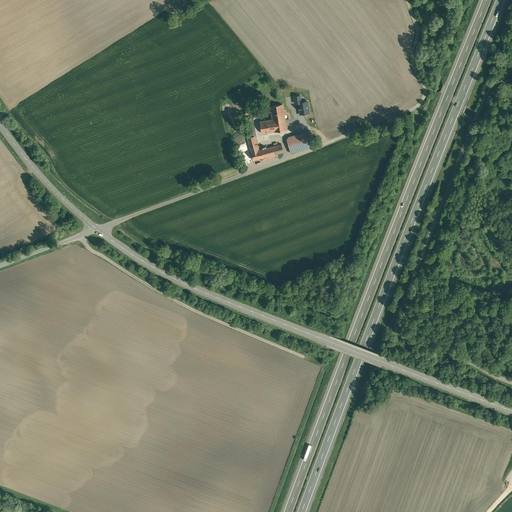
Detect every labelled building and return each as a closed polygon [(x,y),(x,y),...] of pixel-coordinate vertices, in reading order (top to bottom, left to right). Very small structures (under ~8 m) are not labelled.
[(301,102),(298,102),(298,103),(299,105),(298,105),(299,110),(300,114),(309,112),(307,101),(301,102)] [(260,121),(262,133),(286,129),(283,104),(270,106),(272,119),(260,121)] [(237,113),(230,115),(235,129),(242,127),(237,113)] [(312,130),(286,136),(290,153),(317,146),(312,130)] [(285,152),(282,143),(261,149),(257,135),(248,138),(253,160),(285,152)]
